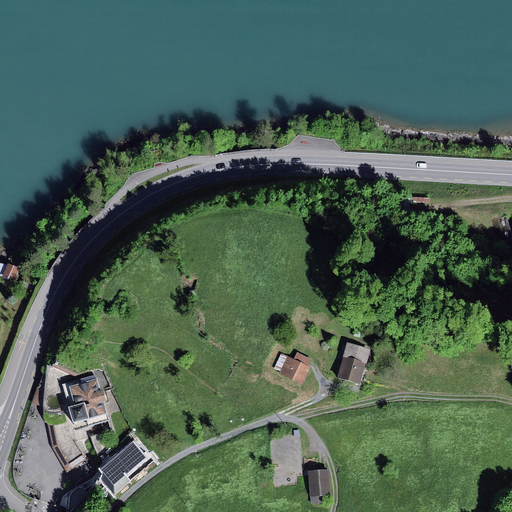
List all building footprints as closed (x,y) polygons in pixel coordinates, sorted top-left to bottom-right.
[(20,270),(8,265),(3,278),(14,283),(20,270)] [(377,352),(356,344),(343,380),(364,388),(377,352)] [(319,361),(303,353),(299,360),(285,354),(277,371),(306,385),(319,361)] [(101,375),(66,385),(77,426),(113,415),(110,403),(114,402),(111,391),(106,392),(101,375)] [(67,470),(86,462),(73,432),(67,435),(61,422),(48,427),(67,470)] [(146,457),(131,441),(95,475),(110,492),(146,457)] [(330,471),(311,471),(312,505),(321,505),(321,497),(331,497),(330,471)]
